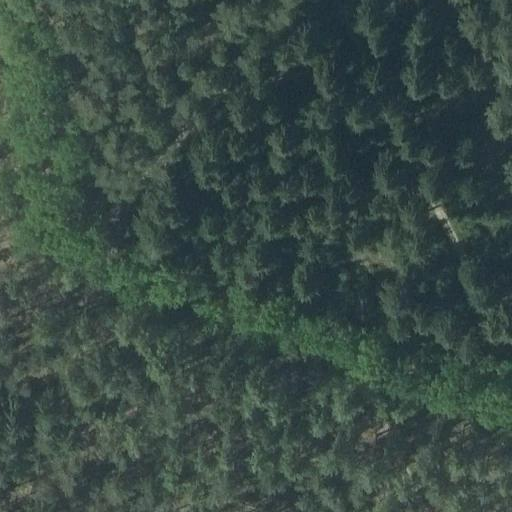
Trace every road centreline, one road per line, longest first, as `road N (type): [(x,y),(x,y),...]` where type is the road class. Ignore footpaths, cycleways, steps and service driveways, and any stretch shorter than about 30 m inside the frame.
road 1 (track): [(379,352),(103,261),(162,136),(290,0)]
road 2 (track): [(490,338),(344,0)]
road 3 (track): [(0,91),(10,159),(34,210),(103,261)]
road 4 (track): [(511,398),(379,352)]
